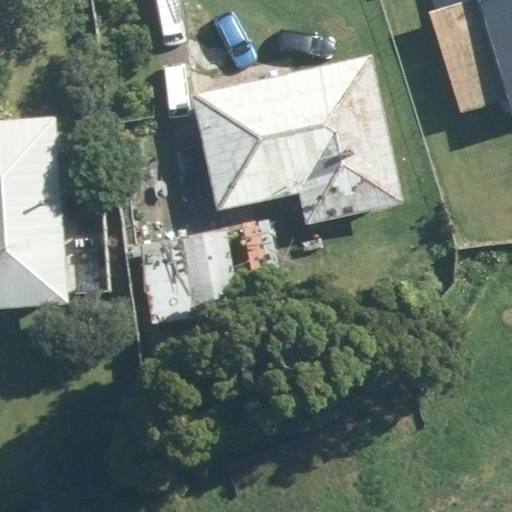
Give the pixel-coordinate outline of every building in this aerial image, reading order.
[(511,0),(484,0),(511,89),(511,0)] [(371,59),(197,98),(229,236),(403,197),(371,59)] [(0,309),(71,305),(59,123),(0,126),(0,309)] [(224,236),(146,249),(160,325),(237,312),(224,236)] [(511,511),(511,503),(478,471),(439,511),(511,511)]
